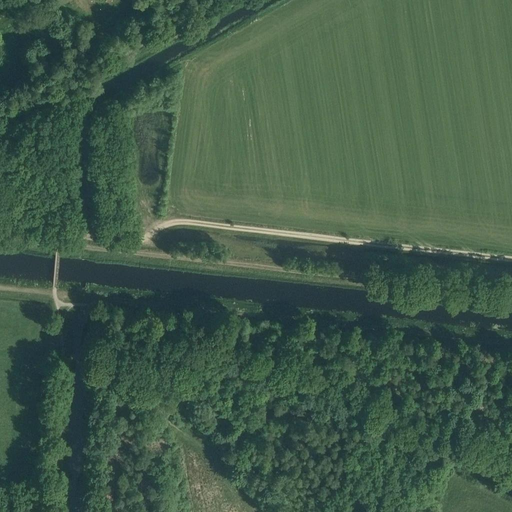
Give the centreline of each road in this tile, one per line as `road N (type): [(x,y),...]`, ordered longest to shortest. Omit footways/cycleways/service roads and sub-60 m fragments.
road 1 (track): [(55,295),(511,343)]
road 2 (track): [(511,294),(73,246),(59,235)]
